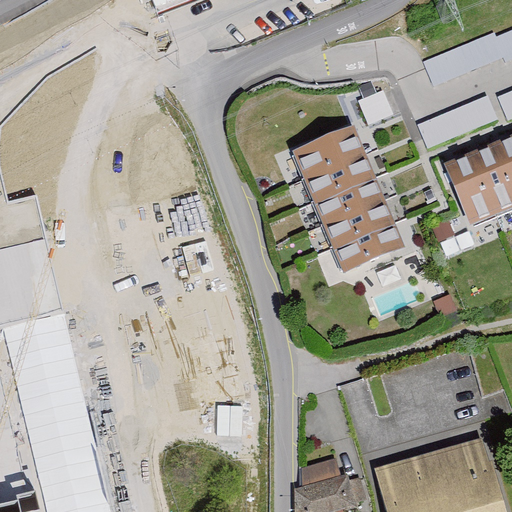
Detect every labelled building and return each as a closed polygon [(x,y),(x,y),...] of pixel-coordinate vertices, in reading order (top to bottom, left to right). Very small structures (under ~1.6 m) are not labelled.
[(511,27),(423,59),(433,85),(511,57),(511,27)] [(360,100),(369,124),(393,115),(384,91),(360,100)] [(511,95),(500,100),(510,127),(511,126),(511,95)] [(431,158),(501,131),(490,103),(420,130),(431,158)] [(363,131),(298,157),(349,284),(414,258),(363,131)] [(511,149),(451,173),(475,235),(511,221),(511,149)] [(451,219),(434,225),(444,255),(461,249),(451,219)] [(374,473),(385,511),(503,511),(482,441),(374,473)] [(344,478),(339,460),(305,468),(308,489),(301,492),(302,511),(360,511),(353,477),(344,478)]
